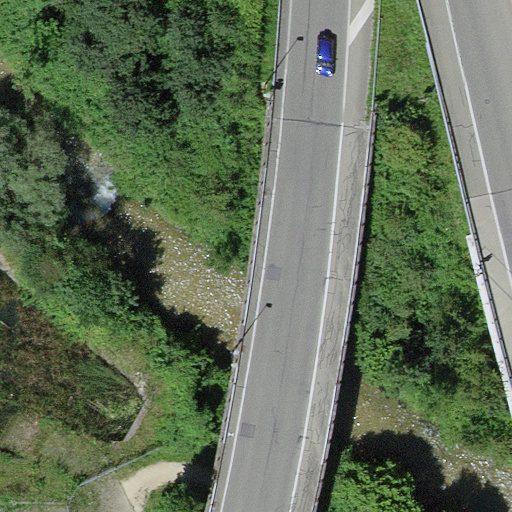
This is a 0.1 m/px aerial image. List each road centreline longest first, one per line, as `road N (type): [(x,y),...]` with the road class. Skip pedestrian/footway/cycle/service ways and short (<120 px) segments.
road 1 (trunk): [(320,0),(300,233),(256,511)]
road 2 (motorway): [(479,0),(511,135)]
